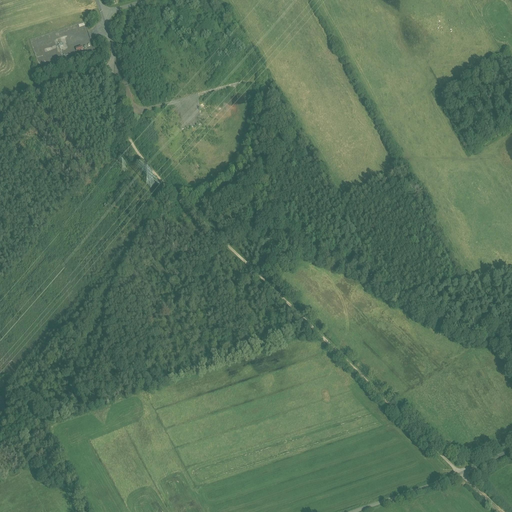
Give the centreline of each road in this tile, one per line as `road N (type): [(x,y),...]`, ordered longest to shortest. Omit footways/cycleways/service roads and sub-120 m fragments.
road 1 (track): [(459,473),(210,218),(137,112)]
road 2 (unclassified): [(511,449),(354,511)]
